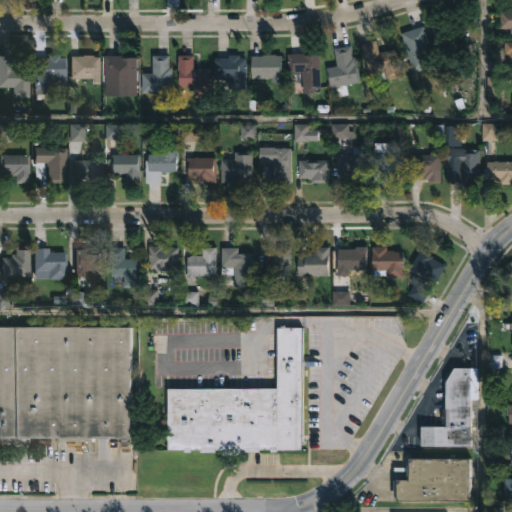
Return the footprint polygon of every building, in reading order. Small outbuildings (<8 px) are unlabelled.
[(511,9),(511,35),(511,29),(502,29),(502,12),(511,12),(511,9)] [(468,48),(455,50),(450,23),(463,20),(468,48)] [(435,67),(415,73),(403,34),(425,26),(431,44),(429,45),(435,67)] [(443,28),(433,48),(456,60),(466,40),(443,28)] [(377,40),(381,53),(397,49),(404,76),(378,83),(375,74),(370,75),(362,44),(377,40)] [(353,46),(355,58),(357,58),(361,83),(331,88),(328,69),(338,67),(335,49),(353,46)] [(308,54),(308,56),(321,55),(322,89),(315,89),(315,94),(304,94),(304,73),(289,73),(289,54),(308,54)] [(192,55),(192,68),(210,68),(210,87),(207,87),(207,96),(193,96),(193,87),(177,87),(177,55),(192,55)] [(59,56),(59,59),(65,59),(65,89),(34,90),(33,59),(47,59),(47,56),(59,56)] [(95,56),(95,57),(102,57),(102,79),(70,79),(70,57),(95,56)] [(126,56),(126,59),(138,59),(138,91),(131,91),(131,96),(121,96),(121,75),(106,75),(106,56),(126,56)] [(170,56),(170,68),(173,68),(173,93),(143,93),(143,73),(150,74),(151,56),(170,56)] [(247,85),(215,85),(215,58),(236,58),(236,56),(247,56),(247,85)] [(283,56),(283,83),(272,83),(272,79),(252,79),(252,56),(283,56)] [(0,57),(12,57),(12,69),(29,69),(28,98),(12,98),(13,88),(0,88),(0,57)] [(202,125),(202,142),(175,141),(175,134),(181,134),(182,124),(202,125)] [(310,124),(310,130),(319,130),(319,141),(295,141),(295,124),(310,124)] [(443,124),(443,126),(453,126),(453,135),(465,135),(465,147),(445,147),(445,135),(434,135),(434,124),(443,124)] [(146,183),(145,183),(145,160),(147,160),(147,154),(159,154),(159,143),(176,143),(176,173),(160,173),(160,182),(146,183)] [(375,184),(373,184),(373,160),(375,160),(375,143),(404,143),(404,172),(388,172),(388,185),(375,184)] [(277,147),(277,149),(292,149),(292,183),(273,184),(273,166),(272,166),(272,163),(260,163),(260,147),(277,147)] [(466,148),(466,150),(481,150),(481,151),(481,185),(461,185),(461,168),(449,168),(449,148),(466,148)] [(66,149),(66,184),(47,184),(47,168),(46,168),(46,164),(37,164),(37,149),(66,149)] [(128,150),(128,156),(142,156),(142,191),(127,191),(127,174),(113,174),(113,156),(119,155),(119,150),(128,150)] [(95,152),(95,162),(99,162),(99,184),(74,184),(73,162),(83,161),(83,153),(95,152)] [(254,152),(254,179),(237,179),(237,184),(228,184),(228,185),(222,185),(222,160),(235,160),(235,152),(254,152)] [(344,155),(368,154),(368,175),(366,175),(366,183),(354,183),(354,174),(338,174),(338,155),(344,155)] [(437,155),(438,179),(435,179),(435,183),(430,184),(430,180),(425,180),(425,175),(411,175),(411,156),(437,155)] [(0,156),(28,156),(28,181),(12,181),(12,174),(0,174),(0,156)] [(199,158),(217,158),(217,184),(197,184),(197,179),(188,180),(188,158),(199,158)] [(311,160),(330,160),(330,184),(313,184),(313,180),(300,179),(300,160),(311,160)] [(500,161),(500,163),(511,162),(511,185),(501,185),(501,180),(489,181),(488,162),(500,161)] [(164,245),(164,247),(180,247),(180,270),(150,269),(150,245),(164,245)] [(125,246),(126,258),(142,259),(142,287),(126,287),(126,275),(114,276),(114,269),(110,269),(110,246),(125,246)] [(197,279),(189,279),(189,256),(191,256),(191,254),(203,254),(203,246),(217,246),(217,275),(197,275),(197,279)] [(240,246),(240,252),(253,252),(253,270),(255,270),(254,286),(236,285),(236,274),(222,274),(223,246),(240,246)] [(273,275),(264,275),(264,256),(274,256),(274,252),(279,252),(279,246),(293,246),(293,275),(273,275)] [(331,275),(300,275),(299,255),(305,255),(305,251),(317,251),(317,246),(330,246),(331,275)] [(368,246),(367,269),(350,268),(350,275),(339,275),(340,249),(345,249),(345,248),(357,248),(357,246),(368,246)] [(388,246),(388,249),(405,250),(405,277),(375,276),(375,246),(388,246)] [(5,276),(0,276),(0,257),(10,257),(10,254),(15,254),(14,247),(29,247),(29,276),(5,276)] [(48,248),(48,252),(66,252),(66,278),(48,278),(48,270),(34,271),(33,248),(48,248)] [(448,265),(439,280),(437,279),(424,301),(406,291),(416,273),(410,270),(423,248),(448,265)] [(86,276),(75,276),(75,249),(104,249),(104,270),(87,270),(87,276),(86,276)] [(351,290),(351,292),(355,292),(355,304),(351,304),(351,306),(333,306),(333,290),(351,290)] [(93,307),(70,306),(70,292),(93,292),(93,307)] [(29,436),(29,444),(0,444),(0,326),(133,326),(133,436),(29,436)] [(277,449),(214,449),(214,453),(199,452),(199,450),(189,450),(189,453),(182,453),(183,451),(166,451),(166,390),(276,389),(277,329),(302,329),(300,450),(277,449)] [(471,447),(422,447),(422,428),(442,427),(442,409),(446,409),(446,383),(455,369),(471,369),(471,447)] [(472,460),(471,503),(398,502),(398,480),(411,481),(411,478),(408,478),(408,466),(410,466),(411,459),(472,460)]
